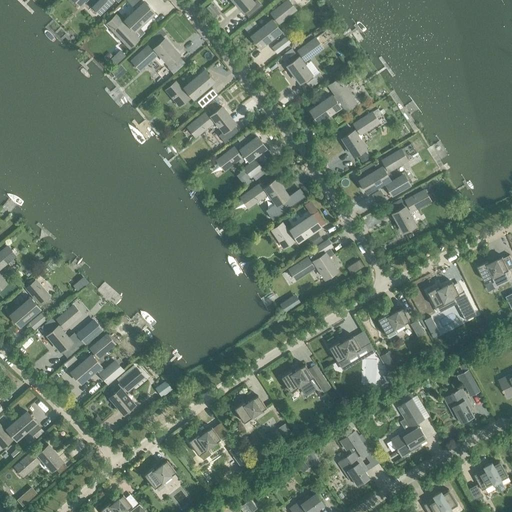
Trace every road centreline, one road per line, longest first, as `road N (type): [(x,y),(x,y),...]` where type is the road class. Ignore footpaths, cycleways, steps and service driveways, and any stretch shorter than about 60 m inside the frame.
road 1 (residential): [(387,286),(273,119),(173,0)]
road 2 (residential): [(116,465),(250,369),(387,286)]
road 3 (residential): [(358,511),(511,424)]
road 4 (residential): [(116,465),(0,354)]
road 5 (residential): [(387,286),(511,225)]
